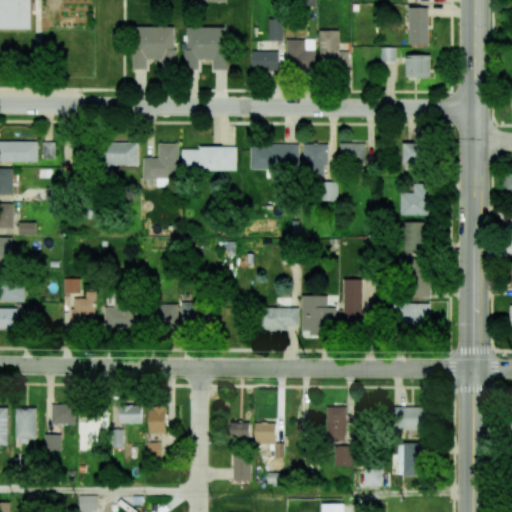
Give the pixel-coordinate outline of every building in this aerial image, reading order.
[(0,0),(0,31),(40,32),(39,0),(0,0)] [(409,44),(428,44),(428,7),(408,7),(409,44)] [(269,40),(282,40),(282,19),(269,19),(269,40)] [(132,69),(147,69),(147,59),(160,59),(160,70),(175,70),(175,26),(132,26),(132,69)] [(226,70),(226,26),(186,27),(186,42),(183,42),(183,69),(199,69),(199,59),(212,59),(212,70),(226,70)] [(338,30),(319,30),(320,69),(348,69),(348,51),(339,51),(338,30)] [(315,39),(286,39),(285,68),(314,68),(315,39)] [(395,47),(380,47),(381,61),(395,61),(395,47)] [(278,52),(252,51),(251,69),(278,70),(278,52)] [(406,77),(430,77),(430,54),(406,55),(406,77)] [(38,141),(0,140),(0,161),(38,161),(38,141)] [(55,142),(43,141),(42,158),(55,158),(55,142)] [(138,166),(138,142),(102,142),(102,165),(138,166)] [(404,142),(403,167),(423,168),(424,143),(404,142)] [(143,157),(143,178),(178,178),(178,143),(158,143),(158,157),(143,157)] [(327,175),(328,144),(303,143),(302,175),(327,175)] [(340,161),(365,161),(365,143),(340,143),(340,161)] [(249,169),(273,170),(273,168),(298,168),(299,145),(250,144),(249,169)] [(236,148),(181,147),(181,170),(236,171),(236,148)] [(13,168),(0,168),(0,194),(14,194),(13,168)] [(337,201),(337,182),(322,182),(321,200),(337,201)] [(400,214),(428,215),(428,183),(413,183),(413,192),(400,192),(400,214)] [(0,227),(14,227),(13,203),(0,203),(0,227)] [(36,234),(36,222),(19,222),(19,234),(36,234)] [(425,222),(404,222),(403,254),(425,254),(425,222)] [(12,237),(0,236),(0,264),(12,264),(12,237)] [(430,297),(429,259),(410,259),(411,298),(430,297)] [(63,293),(79,293),(79,278),(63,278),(63,293)] [(363,279),(343,278),(342,310),(339,310),(339,323),(362,324),(363,279)] [(0,300),(24,302),(25,283),(0,281),(0,300)] [(94,291),(85,291),(85,297),(71,298),(71,324),(95,323),(94,291)] [(301,330),(335,330),(336,307),(327,307),(327,295),(302,295),(301,330)] [(203,321),(203,301),(180,302),(181,322),(203,321)] [(430,303),(394,302),(393,323),(430,324),(430,303)] [(177,304),(140,304),(140,326),(177,326),(177,304)] [(103,306),(103,328),(134,328),(134,307),(103,306)] [(18,308),(0,307),(0,328),(18,328),(18,308)] [(299,308),(261,307),(260,330),(286,330),(286,326),(298,326),(299,308)] [(75,424),(74,403),(51,404),(51,424),(75,424)] [(141,423),(142,405),(119,405),(119,423),(141,423)] [(347,407),(327,406),(327,439),(346,440),(347,407)] [(429,406),(392,407),(392,430),(430,429),(429,406)] [(8,407),(0,407),(0,444),(8,445),(8,407)] [(148,407),(148,432),(166,433),(166,407),(148,407)] [(16,408),(16,441),(36,441),(37,408),(16,408)] [(108,428),(108,410),(78,410),(79,449),(97,449),(97,428),(108,428)] [(230,437),(249,437),(250,422),(230,422),(230,437)] [(254,444),(275,444),(276,423),(255,423),(254,444)] [(44,450),(61,450),(61,434),(44,434),(44,450)] [(398,466),(403,466),(403,476),(425,475),(424,442),(398,443),(398,466)] [(283,455),(283,443),(274,443),(274,455),(283,455)] [(353,466),(353,445),(333,446),(334,466),(353,466)] [(233,480),(251,480),(250,455),(232,456),(233,480)] [(364,485),(381,486),(382,469),(365,468),(364,485)] [(79,511),(96,511),(96,495),(78,496),(79,511)] [(11,511),(11,502),(0,502),(0,511),(11,511)] [(343,511),(343,503),(321,503),(321,511),(343,511)]
